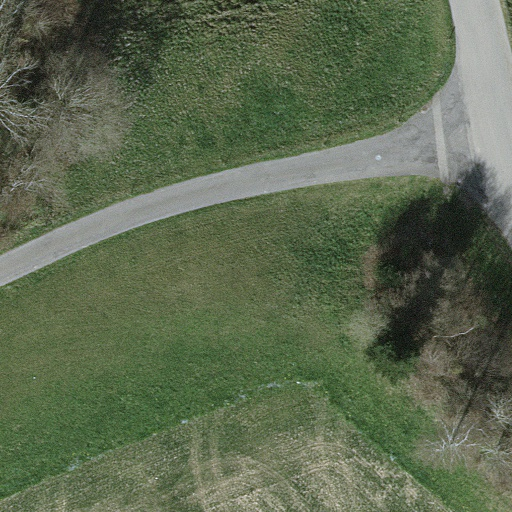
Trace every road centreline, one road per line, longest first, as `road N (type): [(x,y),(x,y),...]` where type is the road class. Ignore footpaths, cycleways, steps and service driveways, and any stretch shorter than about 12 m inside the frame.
road 1 (track): [(499,126),(154,200),(0,264)]
road 2 (unclassified): [(511,164),(471,0)]
